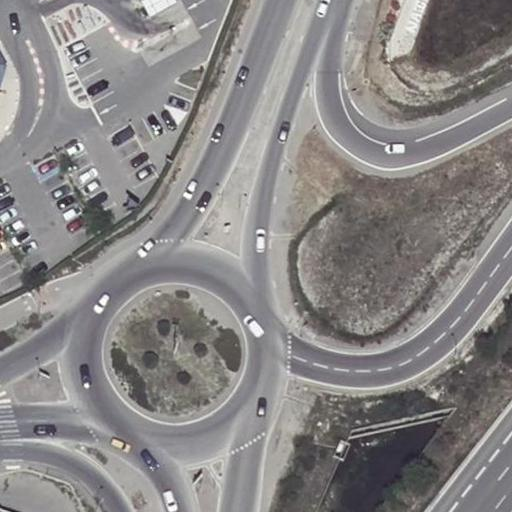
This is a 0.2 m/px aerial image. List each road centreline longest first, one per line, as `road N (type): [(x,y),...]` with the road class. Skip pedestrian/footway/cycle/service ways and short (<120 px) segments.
road 1 (motorway): [(511,108),(424,151),(382,156),(351,142),(336,128),(324,91),(341,0)]
road 2 (secondary): [(277,0),(193,197),(164,240),(118,276)]
road 3 (motorway): [(511,246),(458,320),(394,367),(325,370),(259,334)]
road 4 (secondary): [(244,299),(265,169),(331,0)]
road 5 (secondary): [(244,299),(219,275),(186,262),(151,262),(118,276)]
road 6 (motorway): [(0,446),(81,468),(118,511)]
